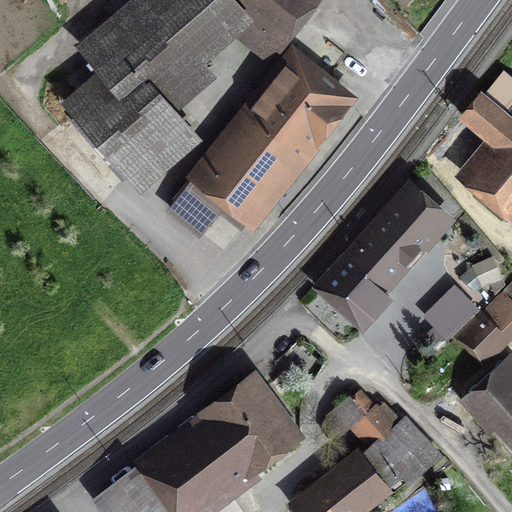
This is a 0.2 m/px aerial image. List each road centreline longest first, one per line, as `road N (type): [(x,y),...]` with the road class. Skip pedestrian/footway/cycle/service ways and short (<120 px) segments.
road 1 (secondary): [(0,485),(107,408),(232,301),(379,135),(481,0)]
road 2 (unclassified): [(507,511),(407,401),(282,313)]
